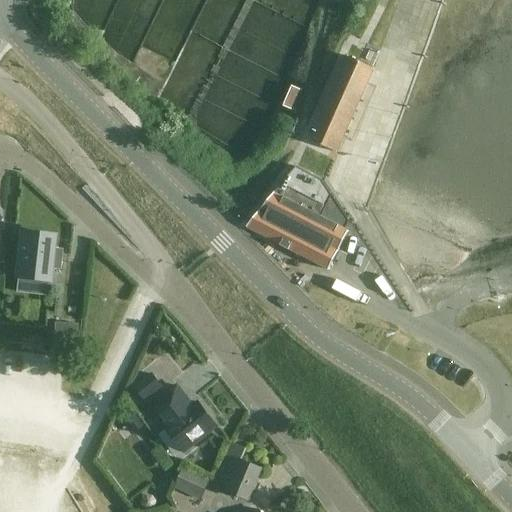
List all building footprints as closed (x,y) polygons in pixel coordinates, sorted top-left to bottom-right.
[(374,69),(349,57),(344,68),(312,140),(336,151),(348,126),(371,76),(374,69)] [(293,110),(302,90),(292,86),(283,106),(293,110)] [(273,195),(246,227),(251,230),(329,270),(349,231),(345,229),(350,221),(333,196),(324,183),(324,182),(323,181),(296,167),(275,193),(273,195)] [(21,232),(16,278),(47,281),(49,268),(58,269),(60,251),(51,250),(52,236),(21,232)] [(381,271),(373,275),(383,298),(392,294),(381,271)] [(4,337),(28,340),(30,319),(6,317),(4,337)] [(54,323),(52,346),(76,347),(77,324),(54,323)] [(165,428),(184,452),(217,426),(198,402),(190,409),(185,403),(188,400),(177,386),(151,406),(162,421),(163,420),(168,426),(165,428)] [(249,500),(262,469),(242,460),(246,448),(231,442),(214,481),(230,487),(228,491),(249,500)] [(210,479),(184,467),(175,487),(201,499),(210,479)] [(143,500),(142,505),(145,510),(151,510),(155,507),(156,501),(152,497),(147,496),(143,500)]
